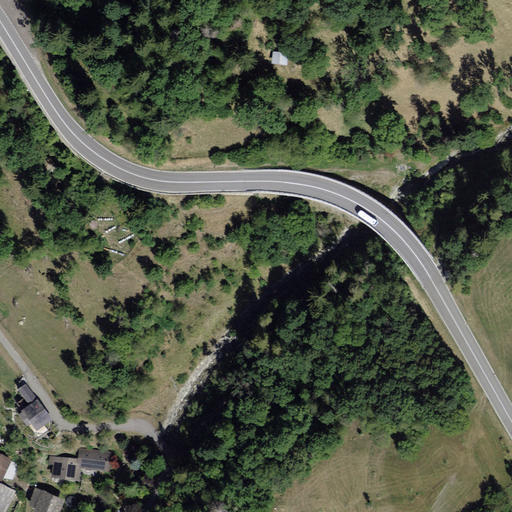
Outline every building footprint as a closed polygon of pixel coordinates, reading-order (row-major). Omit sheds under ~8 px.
[(278,53),(276,64),(291,66),(292,55),(278,53)] [(38,402),(27,389),(20,394),(31,408),(38,402)] [(56,424),(41,404),(23,419),(30,427),(33,425),(41,435),(56,424)] [(110,454),(82,451),(81,461),(80,467),(109,470),(110,454)] [(12,461),(0,456),(0,480),(4,482),(12,461)] [(81,461),(51,458),(50,467),(56,468),(54,480),(79,484),(80,467),(81,461)] [(5,511),(14,493),(0,486),(0,511),(5,511)] [(62,511),(66,502),(37,491),(32,508),(35,511),(62,511)]
